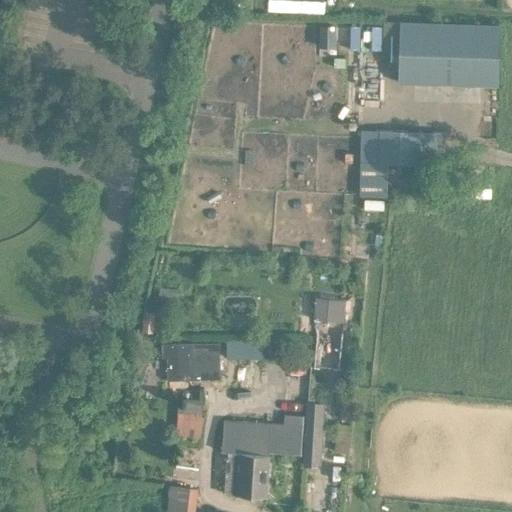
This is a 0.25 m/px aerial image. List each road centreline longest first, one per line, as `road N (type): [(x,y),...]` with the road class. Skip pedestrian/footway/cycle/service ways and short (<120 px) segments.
road 1 (unclassified): [(124,171),(164,0)]
road 2 (unclassified): [(69,327),(98,304),(124,171)]
road 3 (unclassified): [(243,511),(206,487),(213,423),(226,408)]
road 4 (unclassified): [(0,147),(124,171)]
